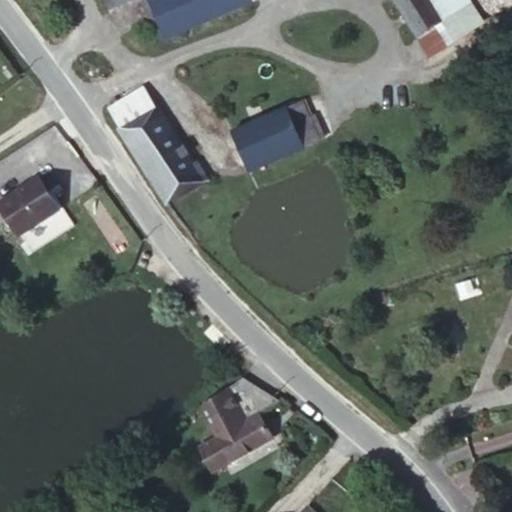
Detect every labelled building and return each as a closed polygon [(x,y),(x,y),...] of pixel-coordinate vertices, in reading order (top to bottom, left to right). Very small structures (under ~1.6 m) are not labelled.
[(249,1),(248,0),(149,0),(167,38),(249,1)] [(395,0),(419,37),(441,22),(426,0),(395,0)] [(426,0),(441,22),(468,5),(464,0),(426,0)] [(449,34),(441,22),(419,37),(427,49),(449,34)] [(121,128),(155,107),(144,87),(109,109),(121,128)] [(302,102),(233,131),(249,169),(318,140),(302,102)] [(154,187),(166,204),(208,180),(197,161),(193,163),(157,106),(155,107),(121,128),(157,186),(154,187)] [(38,179),(0,202),(0,204),(20,235),(58,210),(38,179)] [(481,275),(468,279),(471,288),(483,284),(481,275)] [(247,376),(204,411),(211,427),(230,418),(236,427),(259,414),(260,416),(283,403),(247,376)] [(230,418),(211,427),(217,439),(200,448),(213,472),(272,438),(260,416),(259,414),(236,427),(230,418)]
